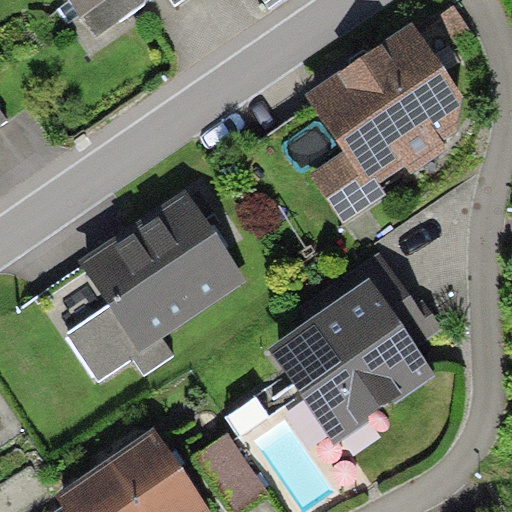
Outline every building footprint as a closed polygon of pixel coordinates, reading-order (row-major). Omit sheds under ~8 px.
[(83,0),(87,6),(95,0),(115,0),(125,14),(146,0),(83,0)] [(420,28),(416,23),(310,94),(348,152),(314,175),(345,222),(388,194),(449,153),(440,140),(458,128),(464,98),(437,58),(474,34),(455,5),(420,28)] [(0,116),(11,109),(0,92),(0,116)] [(86,268),(111,304),(70,333),(103,379),(134,357),(146,375),(177,354),(168,340),(249,283),(188,196),(86,268)] [(288,378),(259,397),(273,419),(301,401),(335,453),(439,384),(374,287),(272,354),(288,378)] [(212,511),(159,431),(61,496),(71,511),(212,511)] [(230,436),(196,458),(232,511),(244,511),(270,495),(230,436)]
